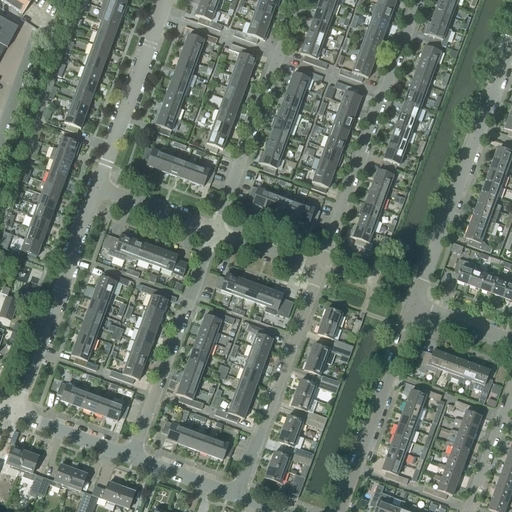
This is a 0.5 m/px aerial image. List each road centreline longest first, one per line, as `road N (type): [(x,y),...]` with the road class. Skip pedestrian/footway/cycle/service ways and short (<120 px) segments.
road 1 (residential): [(317,268),(419,0)]
road 2 (residential): [(414,306),(511,44)]
road 3 (residential): [(214,232),(299,0)]
road 4 (residential): [(238,498),(317,268)]
road 5 (residential): [(133,459),(214,232)]
road 6 (residential): [(14,413),(95,188)]
road 7 (residential): [(341,511),(414,306)]
road 8 (residential): [(95,188),(165,0)]
road 9 (residential): [(133,459),(14,413)]
road 10 (residential): [(214,232),(95,188)]
road 11 (residential): [(469,511),(511,393)]
